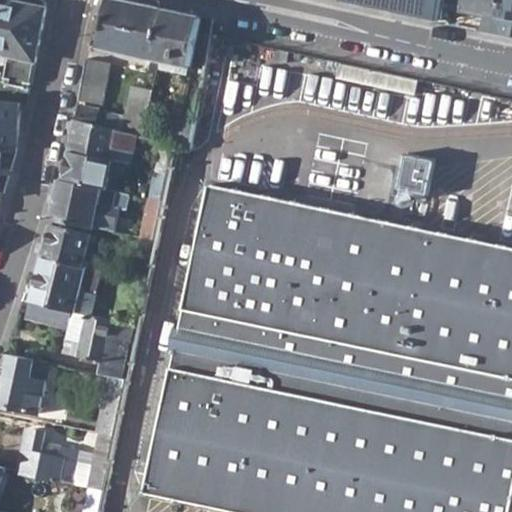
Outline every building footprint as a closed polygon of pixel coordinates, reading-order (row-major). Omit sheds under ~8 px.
[(43,0),(1,0),(0,6),(0,55),(8,58),(4,81),(10,82),(9,87),(24,90),(25,85),(31,87),(36,64),(48,6),(43,0)] [(163,64),(191,71),(203,18),(123,0),(111,0),(101,50),(153,61),(163,64)] [(342,0),(440,22),(443,0),(342,0)] [(457,25),(460,11),(462,3),(447,0),(443,0),(440,22),(457,25)] [(462,0),(462,3),(460,11),(485,17),(481,31),(491,33),(494,19),(497,0),(462,0)] [(511,0),(497,0),(494,19),(491,33),(511,37),(511,30),(511,0)] [(86,72),(109,77),(111,64),(89,60),(86,72)] [(160,74),(163,64),(153,61),(151,72),(160,74)] [(84,83),(106,88),(109,77),(86,72),(84,83)] [(81,99),(102,105),(106,88),(84,83),(81,99)] [(0,149),(1,149),(17,151),(20,143),(20,132),(12,131),(15,105),(0,103),(0,149)] [(71,153),(113,162),(115,150),(135,154),(139,137),(77,121),(71,153)] [(173,146),(190,150),(196,125),(179,121),(174,144),(173,146)] [(159,172),(168,174),(173,146),(174,144),(162,142),(158,158),(161,159),(159,172)] [(132,166),(135,154),(115,150),(113,162),(130,166),(132,166)] [(104,189),(107,190),(113,162),(71,153),(64,180),(104,189)] [(153,200),(162,202),(168,174),(159,172),(153,200)] [(53,219),(96,229),(116,233),(121,209),(126,210),(130,195),(118,192),(115,207),(101,204),(104,189),(64,180),(62,180),(53,219)] [(511,511),(511,246),(210,183),(145,494),(233,511),(511,511)] [(143,238),(153,241),(162,202),(153,200),(151,200),(143,238)] [(43,258),(88,268),(89,262),(84,261),(91,234),(51,226),(43,258)] [(138,260),(149,263),(153,241),(143,238),(138,260)] [(33,303),(77,314),(81,292),(97,295),(102,271),(88,268),(43,258),(33,303)] [(77,314),(93,317),(97,295),(81,292),(77,314)] [(81,357),(103,362),(107,348),(115,350),(117,342),(110,340),(114,322),(93,317),(77,314),(33,303),(29,321),(71,330),(69,340),(84,344),(81,357)] [(124,325),(135,327),(139,310),(128,308),(124,325)] [(120,340),(133,343),(135,327),(124,325),(120,340)] [(1,405),(41,413),(52,364),(12,356),(1,405)] [(110,377),(125,380),(128,362),(114,359),(110,377)] [(99,433),(113,436),(125,380),(110,377),(99,433)] [(18,472),(71,484),(75,460),(58,456),(60,446),(42,443),(44,433),(26,430),(18,472)] [(88,488),(102,491),(113,436),(99,433),(88,488)] [(80,511),(97,511),(102,491),(88,488),(85,509),(81,508),(80,511)]
